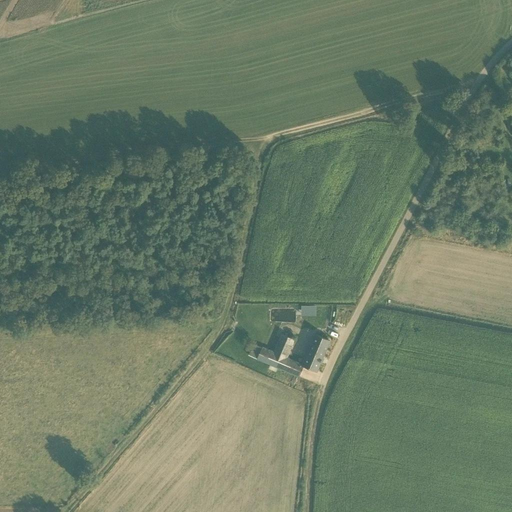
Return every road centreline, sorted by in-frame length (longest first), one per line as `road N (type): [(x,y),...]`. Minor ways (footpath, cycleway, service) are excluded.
road 1 (track): [(265,138),(220,327),(65,511)]
road 2 (unclassified): [(321,390),(463,105),(511,41)]
road 3 (track): [(265,138),(0,165)]
road 4 (track): [(475,84),(265,138)]
road 5 (track): [(362,301),(511,333)]
road 6 (track): [(321,390),(308,511)]
